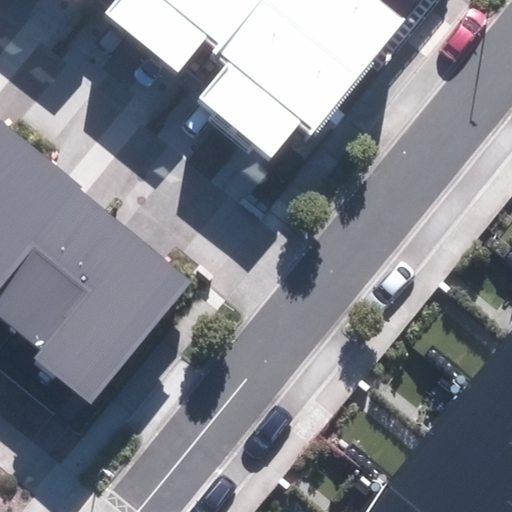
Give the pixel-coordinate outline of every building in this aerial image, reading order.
[(197,100),(271,159),(301,121),(317,133),(407,20),(380,0),(115,0),(104,15),(177,73),(205,38),(216,46),(211,53),(225,64),(197,100)] [(511,0),(408,0),(471,123),(511,101),(511,0)] [(197,219),(255,317),(419,219),(361,121),(197,219)] [(36,362),(90,405),(192,280),(0,123),(0,310),(47,348),(36,362)] [(438,294),(414,259),(379,283),(403,318),(438,294)] [(511,511),(511,342),(373,511),(511,511)] [(169,426),(192,417),(178,381),(124,404),(133,427),(164,414),(169,426)]
